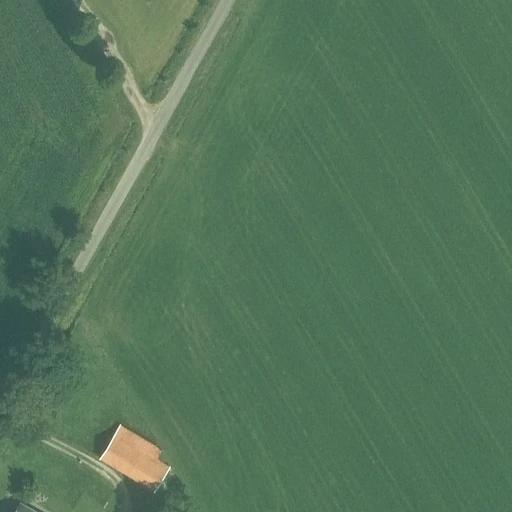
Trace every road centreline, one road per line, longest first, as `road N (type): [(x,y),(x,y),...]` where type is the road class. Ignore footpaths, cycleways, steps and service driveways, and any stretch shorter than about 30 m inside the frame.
road 1 (unclassified): [(0,414),(228,0)]
road 2 (track): [(79,0),(161,121)]
